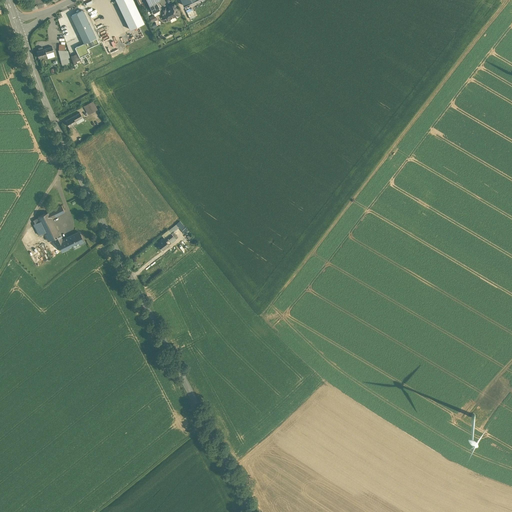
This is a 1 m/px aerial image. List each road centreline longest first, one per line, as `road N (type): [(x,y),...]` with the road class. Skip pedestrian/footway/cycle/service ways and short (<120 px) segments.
road 1 (secondary): [(252,511),(68,153),(19,32)]
road 2 (track): [(300,268),(506,0)]
road 3 (track): [(98,511),(206,424)]
